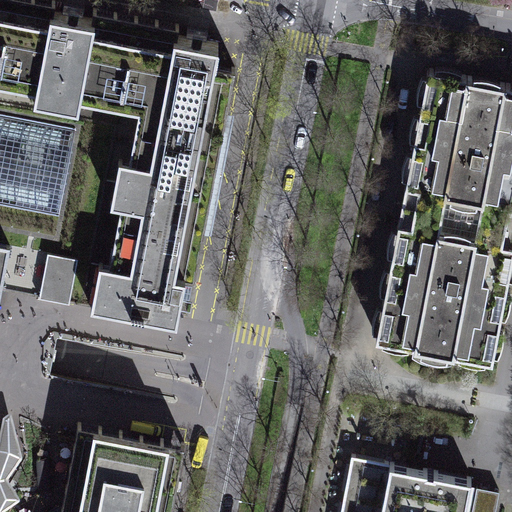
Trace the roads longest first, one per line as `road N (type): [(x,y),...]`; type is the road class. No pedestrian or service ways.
road 1 (tertiary): [(220,511),(319,0)]
road 2 (track): [(511,406),(342,375)]
